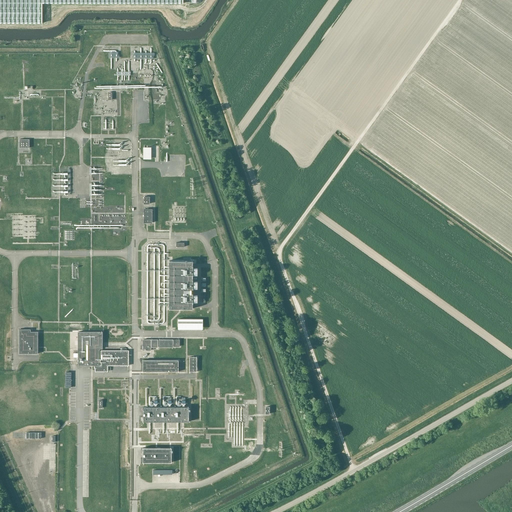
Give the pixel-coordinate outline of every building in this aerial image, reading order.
[(0,0),(0,28),(18,28),(18,4),(156,4),(155,0),(0,0)] [(140,63),(148,62),(148,46),(137,46),(138,51),(132,51),(132,61),(137,61),(137,66),(140,66),(140,63)] [(114,70),(113,80),(126,80),(127,71),(114,70)] [(29,148),(29,139),(19,139),(19,148),(29,148)] [(89,181),(97,181),(96,168),(89,168),(89,181)] [(152,223),(152,209),(144,209),(144,223),(152,223)] [(169,261),(169,309),(193,309),(193,261),(169,261)] [(178,319),(178,327),(203,327),(203,319),(178,319)] [(19,354),(38,354),(38,332),(31,332),(31,329),(19,329),(19,354)] [(99,332),(99,330),(78,330),(78,353),(73,353),(74,357),(78,357),(78,365),(98,366),(99,372),(108,371),(108,365),(129,366),(129,350),(100,350),(100,349),(103,349),(103,332),(99,332)] [(151,350),(151,339),(142,339),(142,350),(151,350)] [(143,372),(178,371),(178,360),(143,360),(143,372)] [(143,422),(189,422),(189,407),(143,407),(143,422)] [(143,448),(143,462),(171,462),(172,448),(143,448)]
